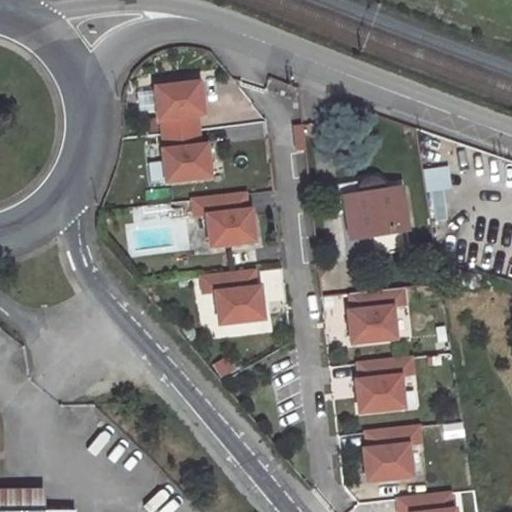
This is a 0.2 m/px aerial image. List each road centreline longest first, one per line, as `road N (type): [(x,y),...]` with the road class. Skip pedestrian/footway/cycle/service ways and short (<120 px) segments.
road 1 (residential): [(244,35),(235,62),(280,123),(324,502),(313,511)]
road 2 (secondary): [(295,511),(94,284),(64,206)]
road 3 (tertiary): [(511,137),(244,35)]
road 4 (tertiary): [(227,29),(164,1),(100,3),(37,28)]
road 5 (tertiary): [(86,83),(134,39),(227,29)]
road 6 (secondary): [(64,206),(90,158),(86,83)]
